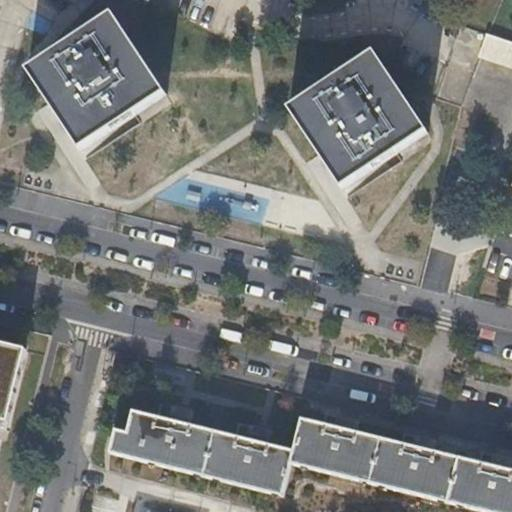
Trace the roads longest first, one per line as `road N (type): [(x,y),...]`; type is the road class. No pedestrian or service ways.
road 1 (residential): [(511,339),(0,213)]
road 2 (residential): [(98,315),(511,419)]
road 3 (residential): [(50,511),(98,315)]
